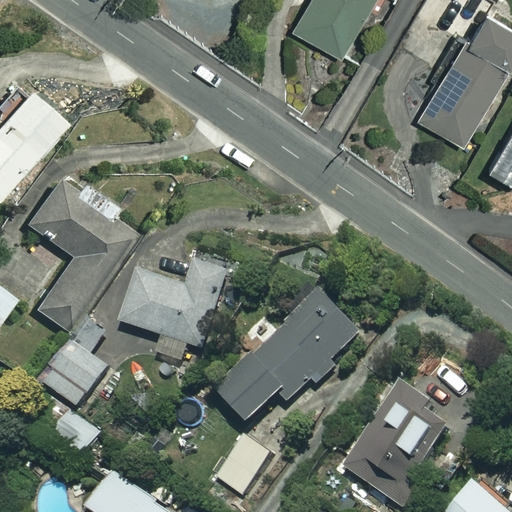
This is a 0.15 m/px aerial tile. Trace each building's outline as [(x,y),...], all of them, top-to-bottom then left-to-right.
[(307,0),(291,31),(358,67),(394,0),(307,0)] [(511,42),(511,29),(478,11),(462,40),(457,38),(414,119),(459,143),(511,42)] [(0,194),(64,117),(25,85),(0,115),(0,194)] [(511,114),(483,169),(511,184),(511,114)] [(76,190),(56,176),(24,220),(70,253),(33,306),(67,330),(135,235),(105,214),(112,202),(82,181),(76,190)] [(233,269),(199,258),(190,283),(143,267),(125,321),(168,336),(162,354),(186,362),(193,343),(206,348),(233,269)] [(0,319),(16,297),(0,285),(0,319)] [(362,330),(321,290),(217,398),(249,429),(281,396),(290,404),(362,330)] [(112,365),(77,341),(48,382),(83,407),(112,365)] [(398,501),(448,430),(397,395),(348,466),(398,501)] [(214,419),(183,398),(161,431),(192,452),(214,419)] [(104,433),(72,411),(52,439),(84,462),(104,433)] [(275,458),(244,438),(218,477),(249,497),(275,458)] [(182,511),(123,471),(98,508),(102,511),(182,511)] [(79,511),(50,481),(25,505),(31,511),(79,511)] [(511,511),(511,508),(479,482),(454,511),(511,511)]
